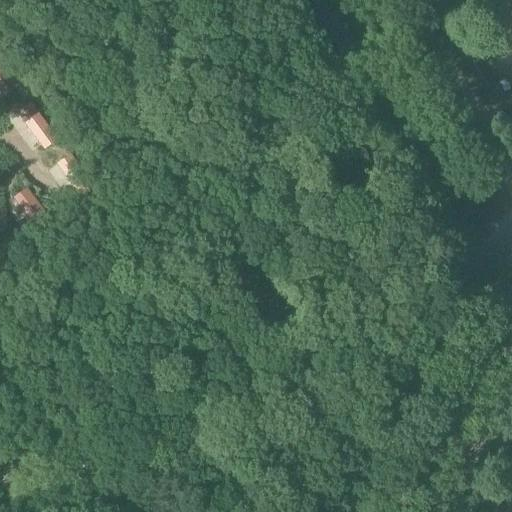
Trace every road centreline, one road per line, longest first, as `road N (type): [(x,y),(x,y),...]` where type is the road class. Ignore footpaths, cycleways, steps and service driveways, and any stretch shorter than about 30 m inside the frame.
road 1 (tertiary): [(511,277),(481,321),(385,511)]
road 2 (secondary): [(511,178),(376,0)]
road 3 (tertiary): [(407,511),(511,322)]
